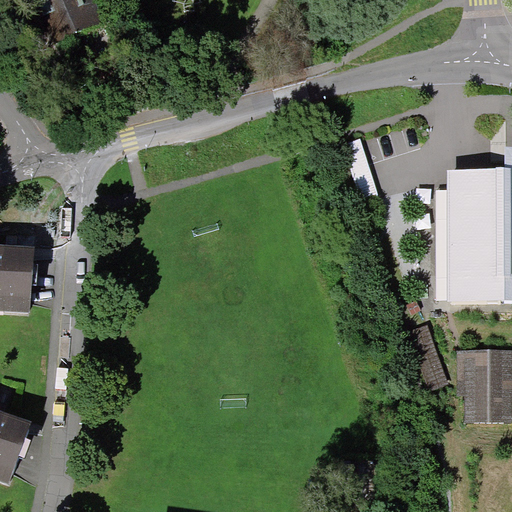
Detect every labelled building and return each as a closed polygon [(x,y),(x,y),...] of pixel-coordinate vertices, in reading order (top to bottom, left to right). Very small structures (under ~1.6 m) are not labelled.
[(30,0),(49,45),(107,21),(97,0),(30,0)] [(362,141),(343,146),(362,207),(381,201),(362,141)] [(511,147),(505,147),(506,167),(446,167),(447,302),(511,302),(511,147)] [(34,246),(0,244),(0,312),(30,314),(34,246)] [(449,385),(428,325),(409,332),(430,391),(449,385)] [(511,352),(461,351),(460,421),(511,421),(511,352)] [(0,478),(9,482),(30,420),(0,409),(0,478)] [(384,458),(358,460),(360,477),(385,475),(384,458)]
